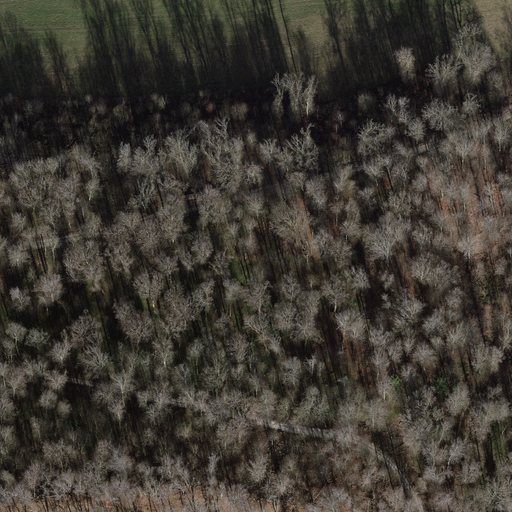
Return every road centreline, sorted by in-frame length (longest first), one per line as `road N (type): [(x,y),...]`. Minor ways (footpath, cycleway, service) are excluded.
road 1 (track): [(511,112),(441,143),(0,249)]
road 2 (track): [(0,368),(348,437),(398,465),(425,511)]
road 3 (track): [(411,487),(437,486),(470,395),(446,262),(468,191),(485,167),(494,121)]
